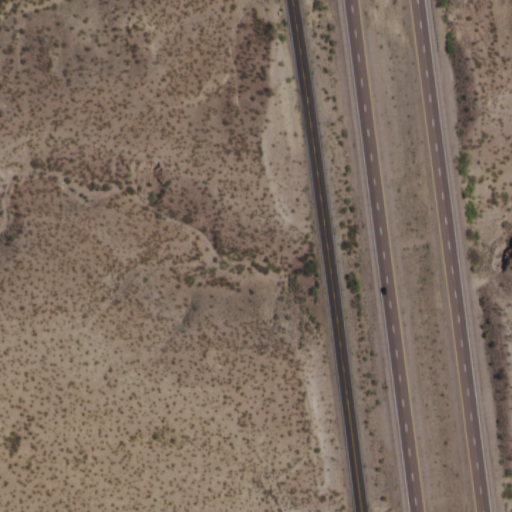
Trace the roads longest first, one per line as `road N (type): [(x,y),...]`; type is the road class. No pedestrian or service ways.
road 1 (tertiary): [(362,511),(284,0)]
road 2 (motorway): [(346,0),(413,511)]
road 3 (motorway): [(478,511),(413,0)]
